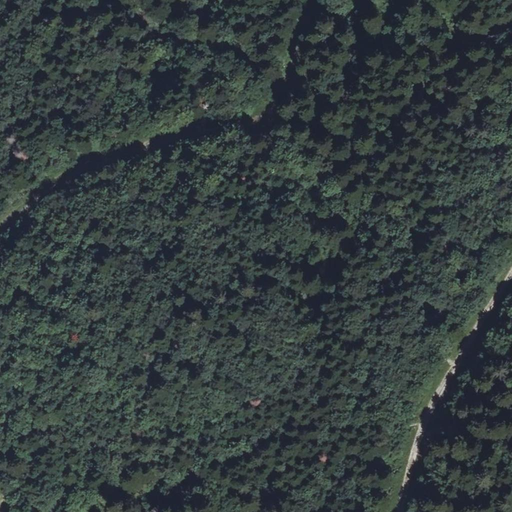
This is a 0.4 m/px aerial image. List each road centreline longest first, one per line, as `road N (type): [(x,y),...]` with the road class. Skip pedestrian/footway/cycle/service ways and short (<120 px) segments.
road 1 (track): [(316,0),(267,118),(136,146),(74,171),(0,229)]
road 2 (track): [(511,270),(423,433),(400,511)]
